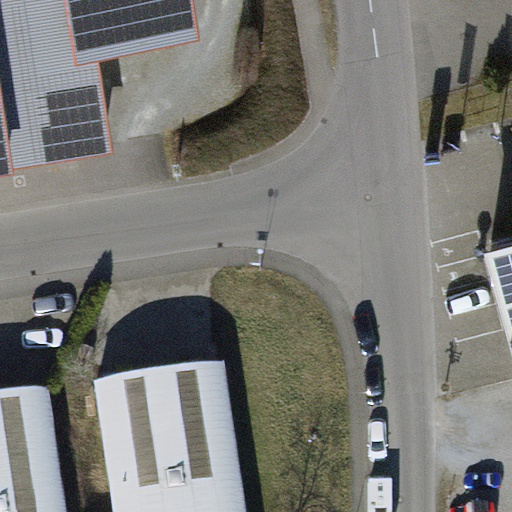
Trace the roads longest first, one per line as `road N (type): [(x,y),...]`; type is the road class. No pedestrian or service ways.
road 1 (residential): [(0,258),(399,195)]
road 2 (unclassified): [(399,195),(399,511)]
road 3 (unclassified): [(377,0),(399,195)]
